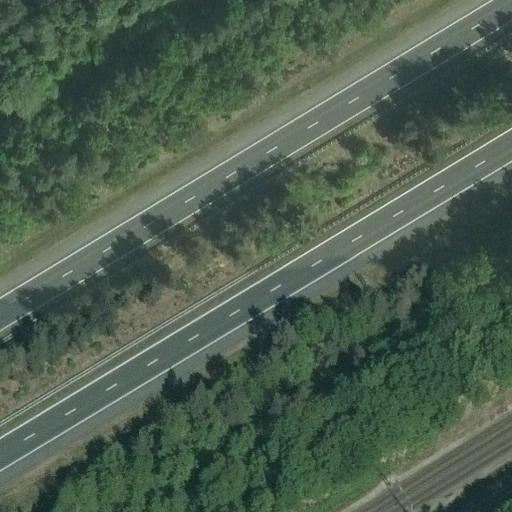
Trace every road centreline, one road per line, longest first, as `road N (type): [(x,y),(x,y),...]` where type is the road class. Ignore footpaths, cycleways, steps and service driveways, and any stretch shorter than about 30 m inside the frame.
road 1 (motorway): [(511,4),(0,314)]
road 2 (motorway): [(0,458),(511,148)]
